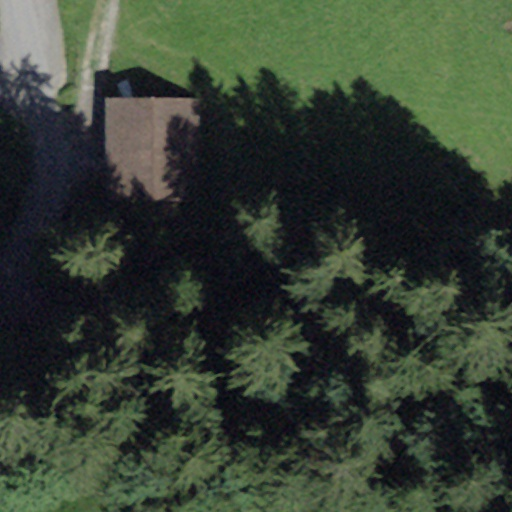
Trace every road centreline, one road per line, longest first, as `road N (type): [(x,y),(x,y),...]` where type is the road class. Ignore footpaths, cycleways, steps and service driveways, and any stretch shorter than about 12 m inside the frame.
road 1 (unclassified): [(0,328),(40,232),(13,0)]
road 2 (track): [(105,0),(88,70),(27,93)]
